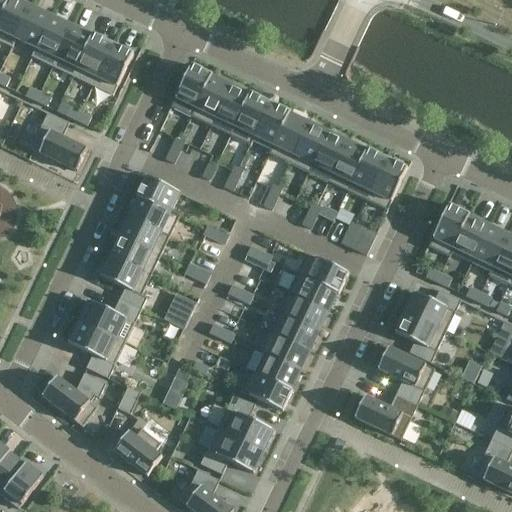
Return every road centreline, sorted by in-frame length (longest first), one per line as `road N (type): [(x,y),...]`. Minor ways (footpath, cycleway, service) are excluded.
road 1 (residential): [(0,397),(181,32)]
road 2 (residential): [(270,511),(441,156)]
road 3 (residential): [(146,511),(0,400)]
road 4 (residential): [(313,96),(181,32)]
road 5 (residential): [(441,156),(313,96)]
